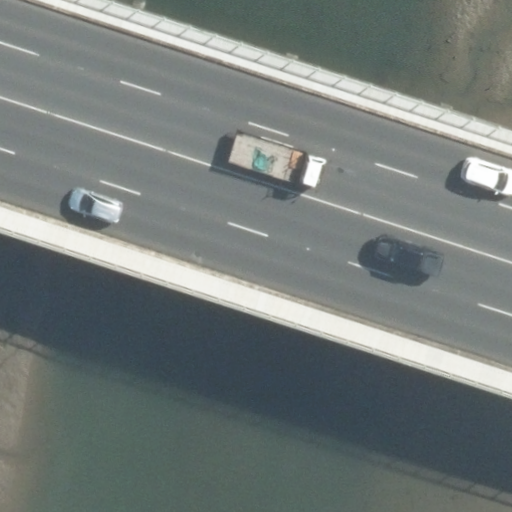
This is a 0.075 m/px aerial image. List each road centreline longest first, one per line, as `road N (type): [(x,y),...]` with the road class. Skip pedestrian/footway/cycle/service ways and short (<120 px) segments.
road 1 (primary): [(0,32),(511,200)]
road 2 (primary): [(511,314),(0,149)]
